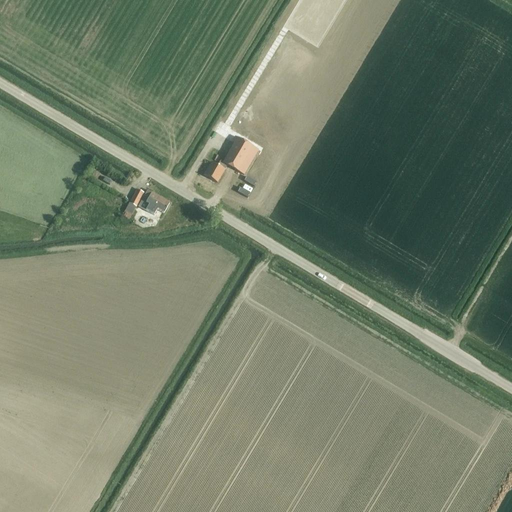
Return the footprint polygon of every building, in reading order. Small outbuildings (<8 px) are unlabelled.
[(211,162),(204,176),(217,183),(227,166),(244,176),(249,167),(258,151),(259,149),(235,135),(235,136),(231,141),(233,143),(234,143),(223,163),(220,161),(218,166),(217,165),(211,162)] [(103,168),(99,175),(118,186),(122,179),(103,168)] [(98,183),(91,187),(97,195),(104,191),(98,183)] [(131,215),(138,202),(143,193),(137,190),(129,204),(129,203),(124,211),(131,215)] [(163,214),(169,204),(147,191),(138,207),(153,215),(156,210),(163,214)] [(100,499),(105,491),(99,487),(94,495),(100,499)]
